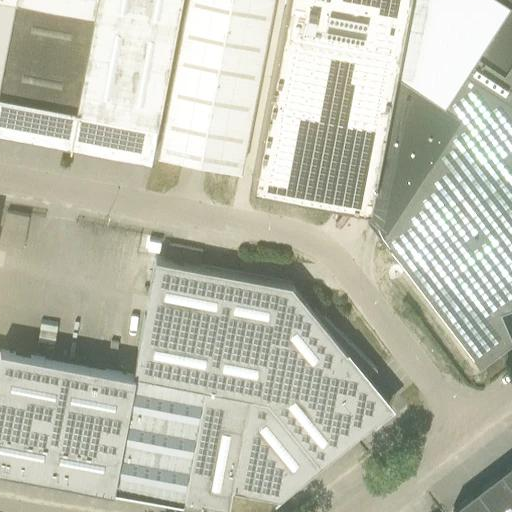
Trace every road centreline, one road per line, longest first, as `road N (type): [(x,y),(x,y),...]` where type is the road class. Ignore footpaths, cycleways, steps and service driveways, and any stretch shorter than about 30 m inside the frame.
road 1 (unclassified): [(464,426),(350,277),(314,246),(0,179)]
road 2 (unclassified): [(353,511),(464,426)]
